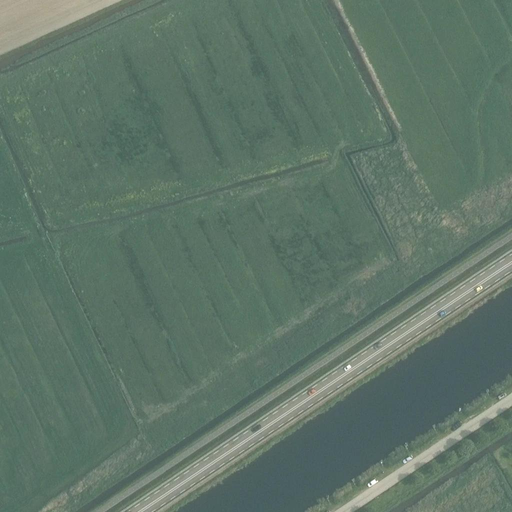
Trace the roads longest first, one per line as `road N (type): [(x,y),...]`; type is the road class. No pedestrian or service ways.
road 1 (secondary): [(137,511),(511,262)]
road 2 (unclassified): [(343,511),(511,399)]
